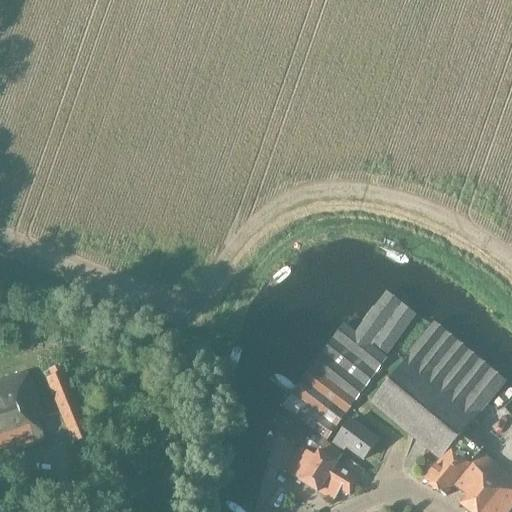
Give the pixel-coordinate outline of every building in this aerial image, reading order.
[(370,346),(372,344),(401,304),(387,293),(355,335),(370,346)] [(416,316),(401,304),(372,344),(388,356),(416,316)] [(370,405),(439,462),(461,436),(460,436),(499,391),(506,383),(433,323),(430,327),(408,354),(410,356),(370,405)] [(344,326),(311,369),(356,402),(387,360),(370,346),(355,335),(344,326)] [(45,379),(70,444),(86,438),(61,373),(58,366),(47,370),(50,377),(45,379)] [(311,369),(302,382),(346,415),(356,402),(311,369)] [(0,451),(41,439),(35,420),(42,418),(28,375),(0,383),(0,451)] [(302,382),(292,395),(336,428),(346,415),(302,382)] [(292,395),(283,408),(327,441),(336,428),(292,395)] [(343,455),(325,443),(327,441),(283,408),(272,423),(303,449),(306,443),(338,464),(343,455)] [(343,453),(347,448),(363,460),(377,442),(355,425),(350,421),(332,445),(343,453)] [(511,478),(461,436),(439,462),(422,483),(445,498),(453,488),(466,498),(459,506),(466,511),(508,511),(511,508),(511,478)] [(336,467),(338,464),(306,443),(303,449),(288,473),(334,503),(341,491),(350,497),(359,482),(336,467)]
